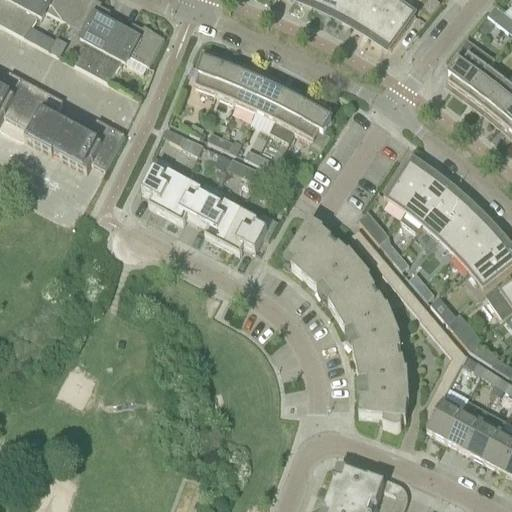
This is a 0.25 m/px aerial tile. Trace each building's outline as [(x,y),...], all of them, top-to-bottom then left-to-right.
[(0,0),(0,31),(6,35),(24,0),(0,0)] [(24,0),(6,35),(24,44),(37,24),(41,26),(46,18),(64,28),(78,0),(24,0)] [(100,12),(101,9),(80,0),(78,0),(64,28),(82,37),(77,47),(82,49),(73,71),(90,80),(116,33),(104,27),(110,17),(100,12)] [(314,11),(318,0),(294,0),(294,3),(314,11)] [(318,0),(314,11),(333,20),(343,0),(318,0)] [(352,31),(369,0),(343,0),(333,20),(352,31)] [(383,0),(369,0),(352,31),(371,42),(394,6),(383,0)] [(414,21),(398,9),(394,6),(371,42),(389,54),(414,21)] [(494,12),(486,22),(511,41),(511,26),(503,20),(494,12)] [(511,12),(503,20),(511,26),(511,12)] [(143,32),(142,34),(132,29),(127,39),(116,33),(90,80),(107,89),(121,69),(125,72),(130,63),(148,73),(164,45),(143,32)] [(451,85),(447,90),(455,96),(453,99),(463,106),(487,75),(486,75),(494,66),(465,45),(451,66),(456,70),(447,83),(451,85)] [(215,102),(228,66),(202,56),(195,74),(200,75),(194,95),(205,98),(215,102)] [(235,111),(249,74),(228,66),(215,102),(235,111)] [(255,119),(270,84),(249,74),(235,111),(255,119)] [(481,119),(505,89),(487,75),(463,106),(481,119)] [(0,85),(0,128),(3,123),(28,136),(23,145),(51,160),(52,158),(59,162),(59,164),(86,179),(91,170),(104,177),(124,141),(96,126),(91,135),(57,117),(62,108),(9,79),(4,88),(0,85)] [(274,129),(291,94),(270,84),(255,119),(274,129)] [(497,133),(511,115),(511,94),(505,89),(481,119),(497,133)] [(274,129),(269,140),(288,149),(293,139),(311,104),(291,94),(274,129)] [(322,115),(324,111),(311,104),(293,139),(312,149),(310,152),(320,158),(329,143),(323,140),(330,127),(327,125),(330,119),(322,115)] [(511,145),(511,115),(497,133),(511,145)] [(199,144),(203,135),(192,130),(188,139),(199,144)] [(181,153),(186,144),(166,135),(161,143),(181,153)] [(217,152),(221,144),(210,139),(206,147),(217,152)] [(234,147),(233,149),(221,144),(217,152),(236,162),(241,150),(234,147)] [(254,170),(258,161),(247,156),(243,164),(254,170)] [(225,177),(230,166),(219,161),(214,172),(225,177)] [(265,175),(269,166),(258,161),(254,170),(265,175)] [(168,177),(171,171),(159,164),(141,198),(152,204),(148,212),(165,222),(184,186),(168,177)] [(405,219),(430,184),(406,168),(383,203),(405,219)] [(245,172),(239,183),(254,191),(261,179),(245,172)] [(292,194),(297,183),(275,172),(270,183),(292,194)] [(416,240),(422,232),(449,199),(430,184),(405,219),(399,227),(416,240)] [(204,189),(201,195),(184,186),(165,222),(183,231),(187,223),(198,229),(216,195),(204,189)] [(224,208),(227,201),(216,195),(198,229),(208,234),(204,242),(221,252),(240,217),(224,208)] [(438,246),(467,215),(449,199),(422,232),(438,246)] [(454,261),(484,232),(467,215),(438,246),(454,261)] [(261,219),(257,226),(240,217),(221,252),(239,261),(243,253),(254,259),(273,226),(261,219)] [(385,245),(388,242),(367,218),(357,226),(378,251),(385,245)] [(322,239),(323,237),(308,228),(286,264),(287,265),(288,264),(295,268),(290,275),(316,297),(322,292),(328,298),(359,272),(349,260),(347,261),(322,239)] [(468,277),(500,249),(484,232),(454,261),(468,277)] [(362,258),(370,250),(358,236),(349,243),(362,258)] [(390,250),(388,243),(388,242),(385,245),(378,251),(392,267),(399,261),(390,250)] [(482,294),(511,271),(511,264),(500,249),(468,277),(482,294)] [(368,265),(376,258),(370,250),(362,258),(368,265)] [(374,273),(383,265),(376,258),(368,265),(374,273)] [(401,278),(408,272),(399,261),(392,267),(401,278)] [(381,280),(389,273),(383,265),(374,273),(381,280)] [(368,286),(370,285),(359,272),(328,298),(333,305),(327,310),(345,339),(352,336),(355,344),(393,329),(387,314),(385,315),(368,286)] [(387,288),(396,280),(389,273),(381,280),(387,288)] [(394,295),(402,288),(396,280),(387,288),(394,295)] [(417,297),(424,291),(415,280),(408,286),(417,297)] [(400,303),(409,296),(402,288),(394,295),(400,303)] [(502,327),(511,319),(511,289),(501,297),(497,292),(484,302),(502,327)] [(426,307),(433,301),(424,291),(417,297),(426,307)] [(407,311),(415,303),(409,296),(400,303),(407,311)] [(413,318),(422,311),(415,303),(407,311),(413,318)] [(438,303),(429,311),(437,320),(446,331),(456,323),(438,303)] [(420,326),(428,318),(422,311),(413,318),(420,326)] [(424,333),(433,325),(428,318),(420,326),(419,326),(424,333)] [(466,354),(479,344),(459,321),(456,323),(446,331),(466,354)] [(429,339),(439,331),(433,325),(424,333),(429,339)] [(397,345),(399,344),(393,329),(355,344),(359,352),(351,355),(358,388),(366,388),(367,396),(408,394),(407,378),(405,378),(397,345)] [(435,345),(444,337),(439,331),(429,339),(435,345)] [(440,351),(449,343),(444,337),(435,345),(440,351)] [(445,358),(455,350),(449,343),(440,351),(445,358)] [(451,364),(465,362),(455,350),(445,358),(451,364)] [(489,371),(494,363),(484,357),(479,364),(489,371)] [(447,371),(458,377),(465,362),(451,364),(447,371)] [(503,380),(508,372),(494,363),(489,371),(503,380)] [(480,382),(485,375),(471,366),(467,373),(480,382)] [(454,383),(458,377),(447,371),(443,377),(454,383)] [(494,391),(498,384),(485,375),(480,382),(494,391)] [(451,390),(454,383),(443,377),(440,384),(441,385),(451,390)] [(443,404),(451,390),(441,385),(433,398),(443,404)] [(511,402),(511,392),(508,390),(503,397),(511,402)] [(406,410),(409,410),(408,394),(367,396),(367,405),(359,405),(358,423),(383,426),(382,433),(394,437),(395,437),(397,437),(399,436),(400,435),(400,434),(401,433),(401,432),(401,427),(405,428),(406,410)] [(440,411),(443,404),(433,398),(430,405),(440,411)] [(467,408),(469,405),(468,404),(462,417),(445,448),(464,458),(486,418),(467,408)] [(436,417),(440,411),(430,405),(426,412),(436,417)] [(432,424),(425,437),(445,448),(462,417),(442,406),(440,411),(436,417),(435,420),(432,424)] [(432,424),(436,417),(426,412),(422,419),(432,424)] [(500,438),(505,428),(486,418),(464,458),(483,468),(500,438)] [(511,444),(500,438),(483,468),(502,479),(511,459),(511,444)] [(511,459),(502,479),(511,484),(511,459)] [(345,478),(346,476),(336,474),(334,486),(324,511),(375,511),(381,497),(380,497),(382,490),(367,485),(367,486),(345,478)] [(393,488),(388,487),(384,485),(382,490),(380,497),(381,497),(388,500),(393,488)] [(399,491),(398,491),(393,488),(388,500),(393,501),(402,494),(401,493),(399,491)] [(405,497),(403,495),(402,494),(393,501),(395,505),(407,504),(407,502),(406,500),(405,497)]
